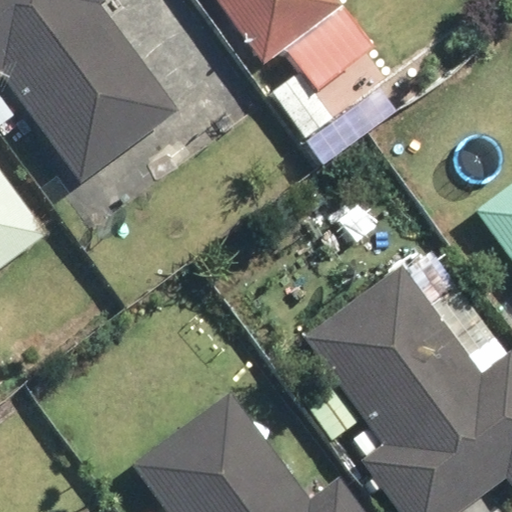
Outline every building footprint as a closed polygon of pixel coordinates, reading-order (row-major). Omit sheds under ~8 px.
[(0,0),(0,93),(74,190),(172,116),(93,11),(107,0),(0,0)] [(202,0),(256,71),(336,12),(326,0),(202,0)] [(0,267),(41,239),(0,182),(0,267)] [(511,182),(466,216),(511,277),(511,182)] [(385,511),(463,511),(501,485),(511,499),(511,498),(511,368),(506,360),(475,382),(395,270),(294,342),(374,453),(353,467),(385,511)] [(303,501),(223,395),(125,469),(156,511),(352,511),(330,482),(303,501)]
